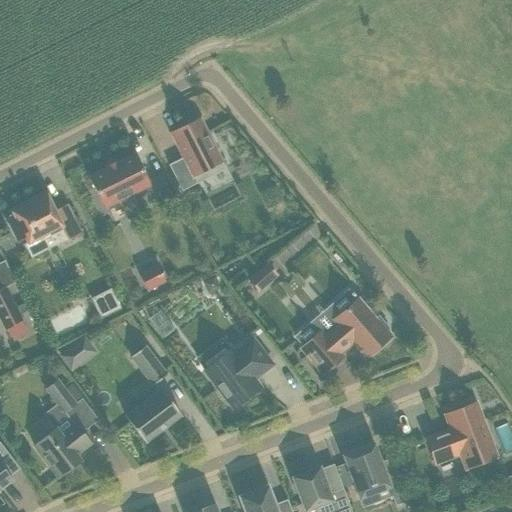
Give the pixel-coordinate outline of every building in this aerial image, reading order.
[(221,162),(214,148),(214,143),(211,137),(207,134),(199,119),(196,120),(191,120),(187,123),(184,126),(169,134),(182,158),(168,165),(181,191),(195,184),(191,177),(221,162)] [(149,186),(133,154),(117,162),(116,160),(103,167),(103,169),(87,177),(103,209),(132,194),(135,200),(149,192),(147,187),(149,186)] [(80,234),(66,206),(53,212),(46,196),(33,203),(32,200),(9,212),(10,214),(4,217),(19,247),(36,238),(38,241),(54,233),(60,245),(80,234)] [(266,265),(248,281),(257,291),(275,276),(266,265)] [(164,281),(157,266),(138,275),(146,291),(164,281)] [(213,277),(203,282),(208,293),(218,288),(213,277)] [(21,322),(4,287),(0,289),(0,321),(4,330),(6,329),(21,322)] [(118,308),(109,290),(91,299),(100,317),(118,308)] [(332,320),(336,324),(323,336),(319,331),(299,348),(322,374),(348,352),(345,349),(358,338),(371,353),(390,337),(385,332),(388,329),(377,316),(374,319),(357,299),(332,320)] [(21,322),(6,329),(12,341),(27,333),(21,322)] [(259,388),(252,379),(271,365),(252,340),(233,354),(230,350),(202,371),(232,409),(259,388)] [(70,346),(57,355),(69,371),(82,362),(70,346)] [(166,374),(145,346),(129,358),(150,386),(166,374)] [(74,404),(56,381),(45,389),(63,413),(74,404)] [(124,417),(144,443),(180,416),(160,389),(124,417)] [(450,432),(443,435),(442,433),(425,439),(434,464),(459,454),(465,469),(495,457),(474,403),(444,415),(450,432)] [(55,429),(32,446),(57,478),(79,461),(75,455),(90,444),(74,423),(59,434),(55,429)] [(406,501),(390,458),(379,462),(372,445),(342,456),(358,498),(371,493),(371,495),(376,493),(376,492),(387,487),(394,506),(406,501)] [(0,503),(0,502),(0,488),(10,481),(0,467),(0,503)] [(350,511),(342,488),(328,493),(318,467),(310,470),(309,467),(297,471),(299,475),(291,478),(304,511),(316,507),(317,511),(350,511)] [(252,488),(243,492),(242,496),(238,497),(243,511),(275,511),(266,486),(256,490),(252,488)]
